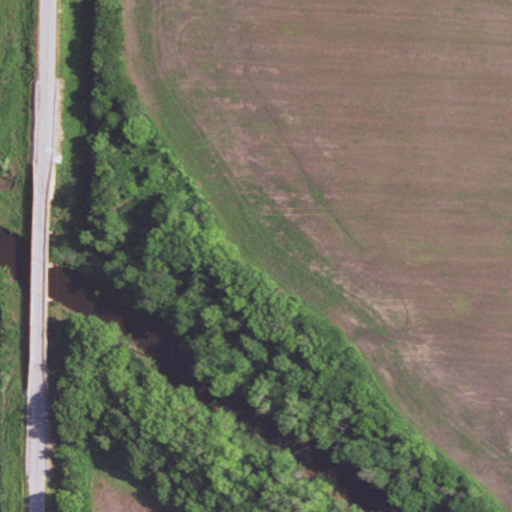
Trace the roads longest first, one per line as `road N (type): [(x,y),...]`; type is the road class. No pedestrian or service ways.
road 1 (primary): [(37,389),(44,173)]
road 2 (primary): [(44,173),(48,0)]
road 3 (primary): [(37,511),(37,389)]
